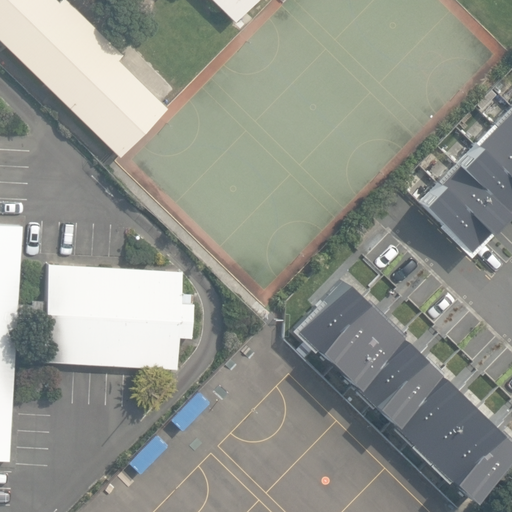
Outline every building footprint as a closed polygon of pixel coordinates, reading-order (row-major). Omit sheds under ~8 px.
[(0,0),(0,38),(117,152),(164,104),(57,0),(0,0)] [(215,0),(234,18),(251,0),(215,0)] [(511,97),(470,142),(472,144),(415,202),(436,222),(432,225),(464,256),(485,234),(483,232),(502,212),(505,214),(511,206),(511,97)] [(0,461),(7,462),(20,226),(0,224),(0,461)] [(178,270),(44,263),(39,362),(173,369),(175,338),(189,339),(191,303),(177,302),(178,270)] [(340,280),(320,301),(316,298),(286,329),(308,351),(311,349),(349,387),(347,389),(366,407),(368,405),(387,424),(385,427),(441,482),(444,479),(465,500),(496,467),(499,469),(511,455),(511,442),(496,428),(494,430),(435,374),(438,371),(420,353),(417,356),(397,336),(401,333),(363,296),(360,299),(340,280)] [(204,406),(187,391),(150,431),(166,447),(204,406)]
